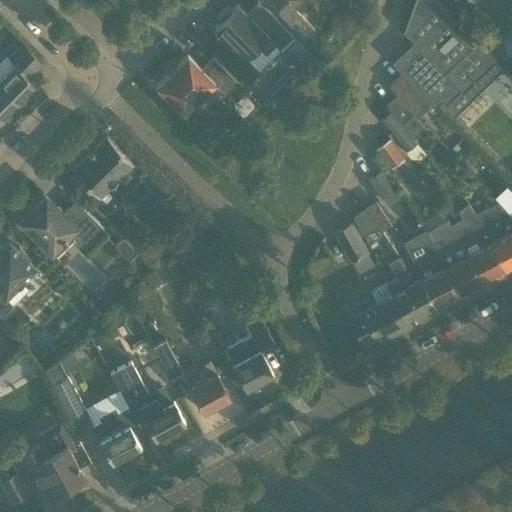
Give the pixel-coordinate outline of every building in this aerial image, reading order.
[(287,0),(288,2),(277,12),(303,38),(314,28),(295,9),(302,2),(302,0),(287,0)] [(445,73),(478,41),(437,0),(415,0),(404,31),(445,73)] [(252,19),(246,13),(237,4),(232,9),(228,5),(215,18),(219,22),(214,27),(244,56),(256,45),(265,54),(275,44),(280,49),(293,36),(264,6),(252,19)] [(495,59),(478,41),(445,73),(461,89),(462,88),(463,89),(495,59)] [(0,76),(0,82),(23,105),(40,88),(28,77),(43,62),(23,43),(8,58),(13,63),(0,76)] [(209,86),(220,97),(236,81),(212,57),(201,68),(187,54),(176,65),(174,64),(172,66),(173,67),(169,72),(168,70),(165,72),(167,74),(156,85),(183,112),(209,86)] [(390,84),(398,94),(418,117),(432,104),(402,73),(390,84)] [(0,115),(6,121),(23,105),(0,82),(0,115)] [(472,99),(463,89),(462,88),(461,89),(445,105),(455,115),(472,99)] [(235,104),(233,106),(243,116),(255,104),(244,93),(233,103),(235,104)] [(386,104),(392,110),(415,137),(427,127),(418,117),(398,94),(386,104)] [(415,137),(392,110),(382,118),(409,150),(419,142),(415,137)] [(94,191),(88,196),(103,211),(107,208),(109,210),(120,198),(118,196),(121,193),(111,182),(132,161),(106,135),(72,169),(94,191)] [(379,146),(393,166),(403,159),(389,139),(379,146)] [(150,161),(138,173),(162,198),(174,186),(150,161)] [(397,189),(383,168),(369,178),(383,198),(397,189)] [(36,213),(25,224),(51,249),(68,232),(83,247),(103,228),(75,200),(62,213),(45,195),(32,209),(36,213)] [(377,200),(367,207),(382,230),(392,223),(377,200)] [(476,213),(485,225),(509,269),(511,266),(511,220),(506,212),(497,201),(476,213)] [(451,223),(469,252),(485,281),(509,269),(485,225),(476,213),(468,202),(459,209),(463,216),(451,223)] [(126,219),(117,228),(130,241),(139,232),(126,219)] [(368,250),(352,222),(337,230),(352,258),(368,250)] [(462,294),(485,281),(469,252),(451,223),(440,234),(431,239),(437,250),(462,294)] [(137,251),(123,237),(115,245),(129,259),(137,251)] [(409,251),(418,268),(423,277),(438,306),(462,294),(437,250),(431,239),(409,251)] [(5,297),(35,267),(28,260),(30,258),(19,247),(16,249),(9,241),(3,248),(0,245),(0,314),(1,316),(12,304),(5,297)] [(394,293),(410,322),(425,313),(409,285),(410,284),(404,274),(409,271),(408,270),(400,256),(390,261),(398,276),(387,282),(393,293),(394,293)] [(234,262),(231,264),(218,271),(226,286),(242,277),(234,262)] [(409,270),(408,270),(409,271),(404,274),(410,284),(409,285),(425,313),(438,306),(423,277),(415,281),(409,270)] [(365,309),(365,310),(353,316),(367,342),(379,335),(381,338),(410,322),(394,293),(393,293),(387,282),(373,289),(379,301),(365,309)] [(250,333),(223,347),(245,388),(273,373),(260,350),(274,343),(259,314),(244,323),(250,333)] [(112,339),(102,328),(91,337),(101,348),(112,339)] [(152,345),(159,357),(171,380),(184,373),(165,338),(152,345)] [(189,386),(202,411),(230,397),(216,371),(215,372),(209,359),(199,364),(206,377),(189,386)] [(88,413),(67,374),(50,383),(72,422),(88,413)] [(129,406),(136,421),(144,417),(155,437),(184,421),(173,400),(171,401),(164,389),(150,397),(139,377),(119,388),(129,406)] [(140,428),(136,421),(129,406),(117,412),(114,407),(98,415),(102,421),(92,426),(100,440),(99,440),(111,461),(140,445),(133,432),(140,428)] [(42,487),(47,496),(84,476),(69,449),(74,447),(60,422),(36,436),(40,443),(11,458),(30,493),(42,487)]
